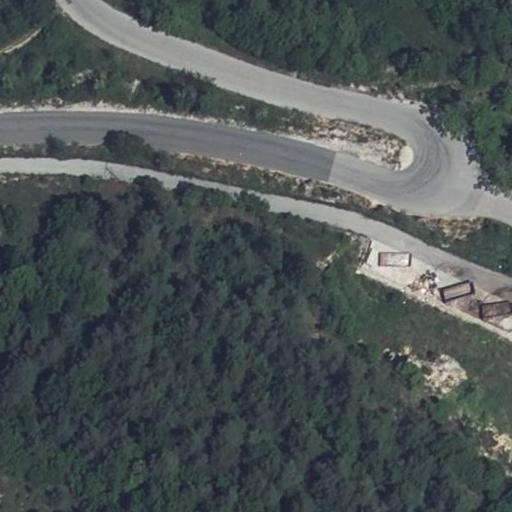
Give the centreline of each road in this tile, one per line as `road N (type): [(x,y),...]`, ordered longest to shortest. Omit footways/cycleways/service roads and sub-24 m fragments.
road 1 (secondary): [(0,128),(92,125),(204,137),(419,192),(442,181)]
road 2 (secondary): [(442,181),(445,156),(422,130),(117,30),(77,0)]
